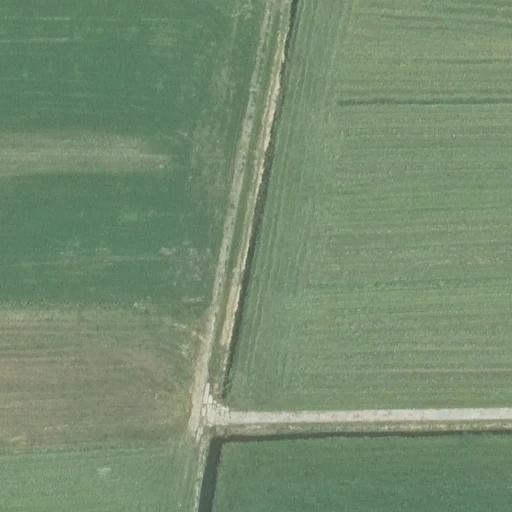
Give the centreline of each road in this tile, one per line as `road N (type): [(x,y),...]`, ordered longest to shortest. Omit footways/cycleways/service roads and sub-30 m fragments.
road 1 (track): [(197,417),(270,0)]
road 2 (track): [(511,412),(197,417),(179,511)]
